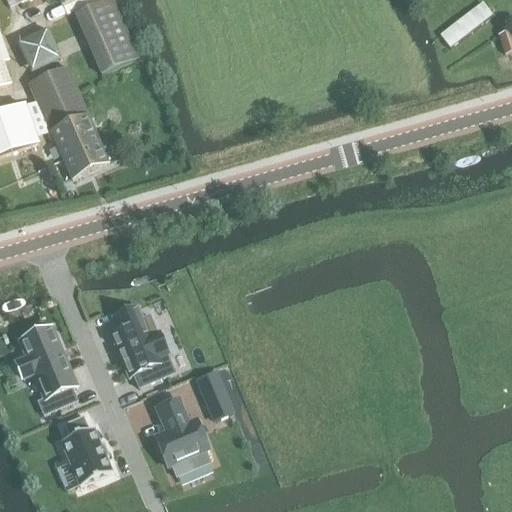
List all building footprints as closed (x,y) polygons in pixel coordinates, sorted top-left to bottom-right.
[(34,0),(5,0),(10,10),(22,5),(34,0)] [(103,78),(139,61),(113,2),(77,19),(103,78)] [(450,50),(493,18),(483,5),(441,38),(450,50)] [(0,33),(0,92),(9,89),(1,66),(10,63),(0,33)] [(505,57),(511,54),(511,34),(511,33),(498,38),(505,57)] [(67,70),(30,87),(51,134),(73,182),(110,165),(89,118),(67,70)] [(27,108),(0,117),(0,161),(41,147),(27,108)] [(121,335),(113,339),(131,381),(134,379),(140,392),(176,377),(169,357),(161,336),(159,336),(151,318),(142,322),(138,311),(115,321),(121,335)] [(28,362),(17,367),(23,382),(35,377),(45,402),(38,405),(44,420),(79,405),(74,392),(77,391),(52,331),(21,344),(28,362)] [(217,377),(200,385),(216,423),(233,416),(217,377)] [(171,435),(156,441),(169,470),(172,469),(177,480),(211,466),(206,455),(210,453),(197,424),(190,427),(180,403),(157,412),(165,431),(169,429),(171,435)] [(70,442),(62,446),(81,490),(113,477),(106,461),(110,459),(104,447),(101,448),(94,432),(91,434),(84,419),(64,428),(70,442)]
